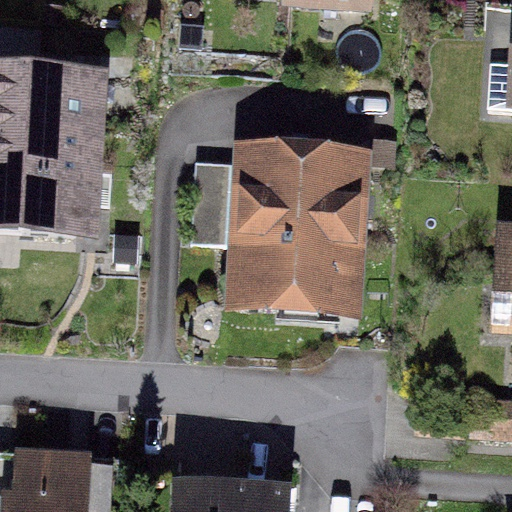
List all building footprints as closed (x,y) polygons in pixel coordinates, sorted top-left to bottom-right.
[(95,86),(0,84),(0,240),(88,241),(95,86)] [(236,302),(349,310),(359,162),(245,155),(236,302)] [(511,228),(500,228),(498,334),(511,334),(511,228)] [(7,511),(83,511),(85,460),(17,458),(15,498),(8,498),(7,511)] [(184,493),(182,511),(281,511),(282,499),(184,493)]
